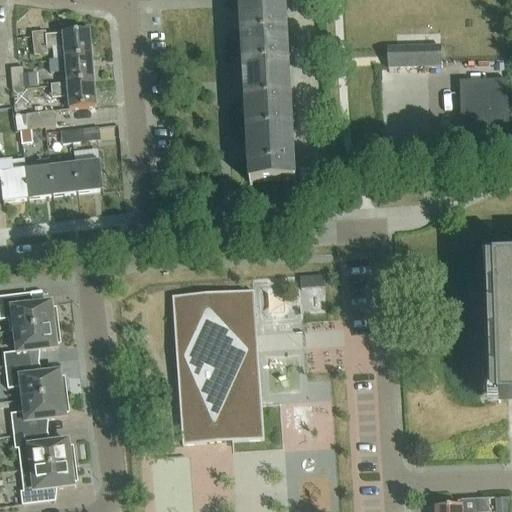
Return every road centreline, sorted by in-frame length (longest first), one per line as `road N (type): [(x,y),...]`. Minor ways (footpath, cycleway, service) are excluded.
road 1 (residential): [(85,252),(115,494),(105,511)]
road 2 (residential): [(391,486),(376,232)]
road 3 (residential): [(147,247),(126,5)]
road 4 (residential): [(147,247),(376,232)]
road 5 (residential): [(391,486),(511,482)]
